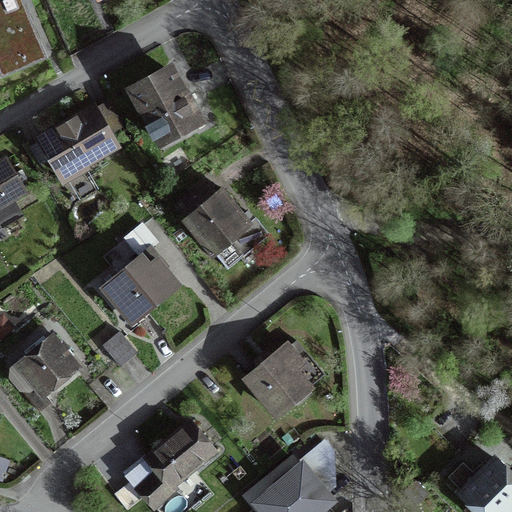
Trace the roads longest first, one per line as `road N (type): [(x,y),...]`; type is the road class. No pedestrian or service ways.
road 1 (residential): [(339,254),(302,275),(9,511)]
road 2 (residential): [(339,254),(220,0)]
road 3 (residential): [(372,511),(362,339),(339,254)]
road 4 (residential): [(203,0),(0,117)]
road 5 (track): [(511,243),(398,227),(313,199)]
